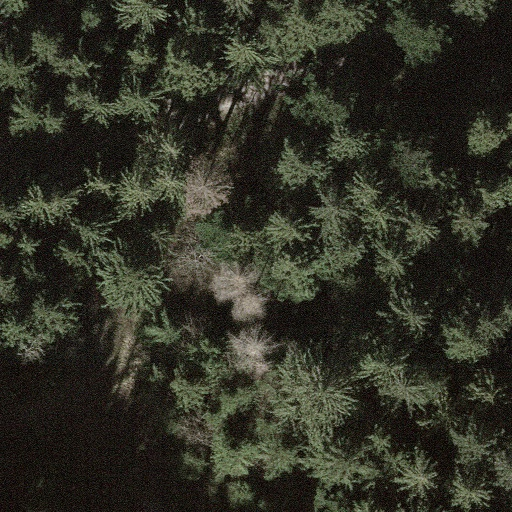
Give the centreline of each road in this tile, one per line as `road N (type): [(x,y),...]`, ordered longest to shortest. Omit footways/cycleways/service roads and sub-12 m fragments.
road 1 (track): [(88,474),(121,357),(155,285),(263,155),(310,71)]
road 2 (track): [(0,153),(241,97),(310,71),(409,0)]
